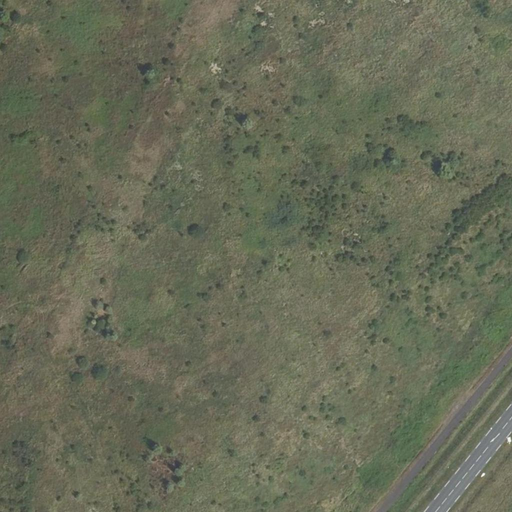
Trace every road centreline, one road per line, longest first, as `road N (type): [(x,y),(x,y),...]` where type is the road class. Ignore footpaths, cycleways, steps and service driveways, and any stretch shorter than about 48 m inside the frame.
road 1 (track): [(359,294),(413,183),(413,0)]
road 2 (track): [(0,277),(113,0)]
